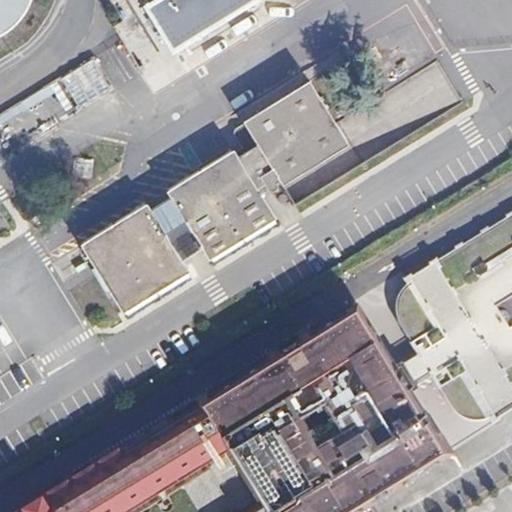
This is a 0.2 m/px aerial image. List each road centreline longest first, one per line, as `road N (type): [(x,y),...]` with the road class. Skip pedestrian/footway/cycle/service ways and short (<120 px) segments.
road 1 (unknown): [(366,283),(382,344),(435,430),(468,459)]
road 2 (residential): [(83,0),(76,36),(0,100)]
